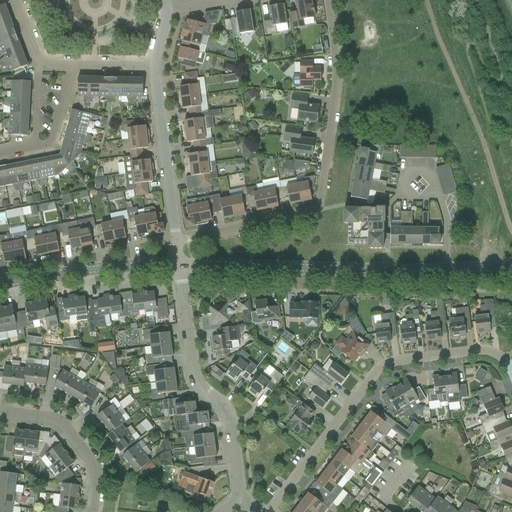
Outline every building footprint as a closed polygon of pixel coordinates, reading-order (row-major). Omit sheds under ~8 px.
[(303,20),(315,18),(314,12),(314,7),(312,7),(311,0),(296,2),(298,12),(291,14),(293,28),(304,27),(303,20)] [(0,18),(8,15),(5,5),(0,6),(0,18)] [(287,24),(284,5),(269,7),(270,17),(264,18),(267,35),(277,33),(276,26),(287,24)] [(230,19),(232,31),(233,38),(240,37),(240,34),(254,32),(250,10),(236,12),(236,18),(230,19)] [(184,24),(183,31),(203,36),(205,26),(217,24),(220,11),(205,14),(204,18),(193,15),(191,21),(188,20),(187,24),(184,24)] [(8,15),(0,18),(0,29),(11,26),(10,23),(11,23),(8,15)] [(0,41),(16,36),(13,28),(12,28),(11,26),(0,29),(0,41)] [(199,52),(203,36),(183,31),(181,38),(183,38),(182,42),(189,43),(187,49),(199,52)] [(3,52),(19,46),(18,43),(19,43),(16,36),(0,41),(0,47),(2,47),(3,52)] [(0,63),(0,65),(24,56),(21,48),(20,49),(19,46),(3,52),(5,56),(0,60),(0,63)] [(205,54),(199,52),(187,49),(181,48),(178,59),(182,59),(180,65),(194,69),(196,63),(203,65),(205,54)] [(11,72),(27,66),(24,56),(0,65),(1,67),(9,67),(11,72)] [(300,88),(311,88),(312,88),(312,81),(319,81),(320,81),(321,81),(321,77),(322,77),(322,71),(321,71),(321,67),(320,67),(320,68),(312,68),(312,61),(300,61),(300,75),(295,75),(293,77),(293,85),(295,88),(300,88)] [(240,74),(240,82),(249,82),(248,74),(240,74)] [(85,103),(89,103),(89,78),(78,78),(78,96),(83,96),(85,103)] [(97,78),(89,78),(89,103),(92,103),(94,96),(99,96),(100,80),(97,80),(97,78)] [(103,80),(100,80),(99,96),(105,96),(107,103),(110,104),(111,79),(103,78),(103,80)] [(116,96),(121,96),(121,80),(119,80),(119,79),(111,79),(110,104),(113,104),(116,96)] [(124,80),(121,80),(121,96),(126,96),(128,104),(132,104),(132,79),(124,79),(124,80)] [(143,97),(143,79),(132,79),(132,104),(135,104),(138,97),(143,97)] [(198,84),(197,79),(185,81),(186,86),(180,87),(180,91),(178,91),(179,98),(199,96),(199,95),(202,95),(200,84),(198,84)] [(12,87),(12,92),(28,93),(28,90),(30,90),(30,82),(5,81),(5,84),(12,87)] [(247,100),(253,95),(250,91),(243,96),(247,100)] [(28,96),(28,93),(12,92),(12,97),(4,99),(4,102),(29,104),(29,96),(28,96)] [(317,123),(319,107),(307,105),(308,97),(293,95),(291,108),(299,109),(298,120),(317,123)] [(189,108),(190,114),(202,113),(199,96),(179,98),(180,106),(182,105),(183,109),(189,108)] [(11,108),(11,114),(27,114),(27,111),(29,112),(29,104),(4,102),(4,106),(11,108)] [(71,118),(70,122),(88,126),(89,121),(97,120),(98,117),(91,115),(72,110),(69,118),(71,118)] [(202,113),(190,114),(191,120),(184,121),(185,125),(182,125),(183,132),(204,129),(214,128),(212,118),(212,111),(202,113)] [(27,117),(27,114),(11,114),(11,119),(3,121),(3,124),(28,125),(28,117),(27,117)] [(98,124),(99,124),(106,126),(107,119),(100,117),(98,124)] [(128,133),(129,139),(149,137),(148,130),(146,130),(145,126),(139,127),(138,121),(121,123),(122,131),(128,133)] [(247,126),(252,133),(259,128),(253,121),(247,126)] [(67,126),(65,134),(92,141),(93,138),(86,133),(88,126),(70,122),(69,126),(67,126)] [(10,130),(10,135),(27,136),(28,125),(3,124),(3,127),(10,130)] [(236,127),(239,133),(245,131),(242,125),(236,127)] [(312,156),(314,140),(300,138),(302,129),(286,127),(284,141),(291,142),(290,153),(312,156)] [(194,148),(206,146),(214,145),(213,139),(205,140),(204,129),(183,132),(184,139),(187,139),(187,143),(194,142),(194,148)] [(63,146),(82,150),(83,144),(91,144),(92,141),(65,134),(63,142),(64,142),(63,146)] [(150,144),(149,137),(129,139),(131,156),(143,155),(142,149),(148,148),(148,144),(150,144)] [(61,150),(60,155),(74,171),(77,169),(73,161),(80,155),(82,150),(63,146),(62,150),(61,150)] [(187,159),(188,166),(208,163),(206,146),(194,148),(195,154),(189,154),(189,158),(187,159)] [(373,169),(373,170),(389,173),(390,167),(374,163),(376,157),(381,158),(383,146),(369,146),(369,147),(368,151),(360,149),(358,158),(359,158),(358,166),(373,169)] [(435,146),(400,146),(400,158),(435,158),(435,146)] [(54,157),(50,158),(54,177),(58,176),(65,169),(72,173),(74,171),(60,155),(54,156),(54,157)] [(123,157),(125,174),(154,171),(153,163),(150,164),(150,160),(143,161),(143,155),(131,156),(123,157)] [(38,159),(43,186),(47,186),(48,178),(54,177),(50,158),(46,159),(46,158),(38,159)] [(30,162),(26,163),(30,181),(36,180),(40,187),(43,186),(38,159),(30,161),(30,162)] [(286,160),(284,169),(293,170),(294,161),(286,160)] [(198,176),(199,182),(210,180),(218,179),(215,162),(208,163),(188,166),(189,173),(191,173),(192,176),(198,176)] [(30,181),(26,163),(22,164),(22,163),(14,164),(19,191),(22,190),(23,189),(30,187),(29,182),(30,181)] [(6,167),(2,168),(6,186),(12,185),(16,192),(19,191),(14,164),(6,166),(6,167)] [(224,164),(217,166),(218,173),(225,172),(224,164)] [(457,192),(449,164),(445,166),(453,193),(457,192)] [(354,182),(386,188),(387,182),(371,179),(373,170),(373,169),(358,166),(354,182)] [(155,178),(154,171),(125,174),(127,191),(135,190),(147,189),(146,183),(153,182),(152,178),(155,178)] [(233,174),(234,185),(245,184),(244,173),(233,174)] [(313,191),(315,176),(305,178),(302,184),(297,184),(301,202),(312,200),(310,191),(313,191)] [(107,178),(95,180),(96,190),(108,189),(107,178)] [(264,191),(268,209),(279,207),(277,200),(283,199),(281,188),(279,182),(279,178),(262,182),(263,185),(264,191)] [(386,188),(354,182),(351,198),(353,198),(353,205),(366,205),(369,191),(385,194),(386,188)] [(301,202),(297,184),(281,188),(283,199),(289,198),(290,204),(301,202)] [(247,195),(250,206),(255,205),(257,211),(268,209),(264,191),(258,192),(257,186),(246,189),(247,195)] [(250,206),(247,195),(241,196),(240,189),(229,191),(231,198),(234,216),(245,214),(244,207),(250,206)] [(69,194),(63,196),(64,203),(71,202),(69,194)] [(213,196),(216,213),(222,212),(223,218),(234,216),(231,198),(220,200),(219,195),(213,196)] [(208,221),(212,220),(211,214),(216,213),(213,196),(196,200),(197,205),(201,225),(209,224),(208,221)] [(44,212),(48,211),(56,210),(55,202),(47,204),(43,204),(44,212)] [(197,205),(187,207),(187,208),(183,208),(187,228),(201,225),(197,205)] [(37,206),(30,207),(32,215),(32,216),(38,215),(37,206)] [(149,236),(145,216),(139,217),(137,208),(126,210),(128,219),(131,231),(137,229),(138,236),(142,235),(142,237),(149,236)] [(369,249),(383,249),(383,222),(384,222),(384,209),(375,209),(344,209),(344,224),(349,224),(349,244),(369,244),(369,249)] [(112,221),(127,218),(126,211),(111,214),(112,221)] [(390,244),(406,244),(407,212),(401,212),(401,228),(390,228),(390,244)] [(406,244),(422,244),(423,228),(422,228),(412,228),(413,212),(407,212),(406,244)] [(422,228),(423,228),(422,244),(431,244),(431,245),(440,245),(440,236),(439,236),(439,228),(428,228),(429,212),(422,212),(422,228)] [(164,233),(160,213),(145,216),(149,236),(164,233)] [(62,232),(60,225),(59,225),(58,218),(53,219),(54,226),(44,228),(49,254),(60,252),(58,245),(64,244),(62,232)] [(93,218),(77,221),(78,229),(82,247),(93,245),(92,238),(97,237),(95,226),(93,218)] [(131,231),(128,219),(112,222),(115,240),(126,238),(125,232),(131,231)] [(115,240),(112,222),(95,226),(97,237),(103,236),(105,242),(115,240)] [(28,239),(31,251),(37,250),(38,256),(49,254),(44,228),(27,232),(28,239)] [(82,247),(78,229),(62,232),(64,244),(70,243),(71,249),(82,247)] [(25,252),(31,251),(28,239),(27,232),(10,235),(12,243),(15,261),(26,258),(25,252)] [(15,261),(12,243),(5,244),(2,237),(0,237),(0,257),(3,257),(5,263),(15,261)] [(148,290),(142,291),(145,310),(146,310),(146,318),(153,317),(153,313),(157,313),(157,316),(157,319),(159,318),(169,317),(166,299),(155,300),(154,292),(148,293),(148,290)] [(145,310),(142,291),(137,291),(138,294),(132,295),(133,303),(127,304),(128,316),(138,315),(138,311),(145,310)] [(114,294),(108,295),(111,314),(117,313),(118,317),(128,316),(127,304),(121,305),(120,297),(114,297),(114,294)] [(73,296),(76,316),(77,322),(87,320),(88,323),(94,323),(92,308),(91,299),(85,299),(85,297),(79,298),(79,295),(73,296)] [(111,314),(108,295),(103,296),(103,299),(98,300),(92,301),(91,299),(92,308),(94,323),(95,322),(95,328),(105,326),(104,315),(111,314)] [(69,317),(76,316),(73,296),(68,296),(69,300),(63,300),(64,308),(58,309),(59,322),(70,320),(69,317)] [(59,327),(57,321),(55,309),(49,310),(47,300),(36,302),(39,320),(46,319),(47,329),(59,327)] [(238,312),(249,311),(248,300),(237,301),(238,306),(239,306),(240,310),(238,310),(238,312)] [(261,323),(266,321),(280,319),(278,306),(268,308),(267,300),(255,302),(256,313),(251,313),(252,323),(253,323),(256,324),(258,324),(261,323)] [(477,334),(491,333),(489,317),(495,316),(492,300),(484,300),(484,306),(480,306),(481,316),(474,316),(477,334)] [(21,315),(23,328),(34,326),(33,321),(39,320),(36,302),(25,304),(27,314),(21,315)] [(289,319),(318,319),(319,302),(303,302),(303,304),(290,303),(289,319)] [(228,303),(214,305),(214,306),(211,307),(211,305),(208,305),(210,325),(230,322),(229,315),(231,315),(234,312),(230,309),(228,309),(228,303)] [(425,323),(427,341),(441,339),(439,323),(445,322),(443,305),(437,306),(437,312),(430,313),(431,322),(425,323)] [(17,331),(17,329),(23,328),(21,315),(14,316),(12,306),(2,308),(5,327),(6,333),(17,331)] [(450,320),(452,338),(466,336),(464,320),(470,319),(468,308),(455,309),(456,319),(450,320)] [(400,326),(402,344),(416,342),(415,335),(421,334),(418,310),(412,311),(413,315),(405,316),(407,325),(400,326)] [(375,326),(377,344),(391,342),(389,326),(395,325),(393,313),(380,315),(381,325),(375,326)] [(342,353),(354,362),(359,355),(360,356),(369,345),(360,338),(365,332),(356,317),(346,323),(353,334),(347,341),(341,336),(335,345),(336,345),(331,351),(339,357),(342,353)] [(221,359),(227,358),(229,354),(229,349),(232,349),(231,342),(240,341),(238,327),(225,328),(226,335),(212,337),(214,351),(217,351),(218,356),(221,359)] [(151,346),(171,343),(169,333),(156,334),(155,329),(143,331),(144,340),(150,339),(151,346)] [(285,332),(281,338),(288,344),(293,338),(285,332)] [(159,358),(173,356),(171,343),(151,346),(152,354),(146,355),(147,364),(160,363),(159,358)] [(88,355),(85,360),(91,363),(94,358),(88,355)] [(52,367),(60,368),(61,356),(53,356),(52,367)] [(39,360),(34,359),(33,366),(27,365),(25,383),(34,384),(35,384),(39,360)] [(243,375),(248,379),(258,367),(247,359),(245,363),(239,359),(235,366),(233,365),(225,375),(235,382),(240,376),(241,377),(243,375)] [(45,385),(46,386),(48,368),(42,367),(43,361),(39,360),(35,384),(36,384),(45,385)] [(3,378),(2,384),(4,384),(12,385),(13,385),(16,361),(12,361),(11,367),(4,366),(4,373),(3,378)] [(25,383),(27,365),(26,365),(26,369),(20,368),(21,362),(16,361),(13,385),(15,386),(23,386),(23,387),(24,387),(25,383)] [(299,368),(295,364),(290,370),(295,373),(299,368)] [(309,372),(330,387),(336,380),(341,385),(349,375),(335,364),(327,373),(315,364),(309,372)] [(155,382),(176,380),(174,368),(161,369),(160,365),(147,367),(145,369),(146,374),(149,376),(155,375),(155,382)] [(63,370),(54,386),(55,387),(56,386),(63,391),(64,391),(76,370),(72,368),(69,374),(63,370)] [(125,377),(124,369),(112,371),(124,386),(129,385),(127,377),(125,377)] [(76,370),(64,391),(64,392),(72,396),(72,397),(73,397),(82,381),(76,378),(80,372),(76,370)] [(264,372),(261,376),(261,375),(260,377),(256,374),(252,380),(254,381),(247,391),(257,398),(261,393),(262,394),(264,391),(270,395),(281,381),(284,377),(275,370),(270,376),(264,372)] [(308,398),(322,409),(330,399),(325,395),(330,387),(309,372),(303,379),(315,388),(308,398)] [(120,381),(114,374),(109,378),(115,386),(120,381)] [(454,399),(467,398),(466,385),(458,386),(457,374),(451,374),(451,376),(445,377),(448,400),(454,399)] [(439,376),(433,377),(434,389),(427,390),(428,403),(439,401),(440,405),(441,406),(443,407),(445,406),(447,405),(448,404),(448,400),(445,377),(439,378),(439,376)] [(82,381),(73,397),(74,397),(82,402),(95,381),(91,379),(88,385),(82,381)] [(164,393),(177,391),(176,380),(155,382),(157,390),(151,391),(152,400),(165,398),(164,393)] [(413,391),(407,380),(396,386),(408,406),(408,405),(413,413),(422,415),(424,407),(416,405),(415,401),(418,400),(420,403),(426,400),(419,387),(413,391)] [(91,407),(92,408),(101,392),(95,389),(98,383),(95,381),(82,402),(83,403),(91,407)] [(408,406),(396,386),(386,392),(392,403),(386,406),(393,418),(404,412),(402,408),(408,406)] [(479,400),(493,394),(490,387),(476,392),(479,400)] [(118,403),(121,406),(123,410),(135,401),(130,395),(118,403)] [(176,416),(188,415),(197,413),(195,402),(181,404),(181,398),(162,401),(164,410),(168,410),(169,417),(177,416),(176,416)] [(295,406),(298,402),(293,398),(289,403),(294,407),(295,406)] [(503,408),(499,398),(483,404),(487,414),(478,418),(482,426),(505,417),(502,411),(501,411),(500,410),(503,408)] [(475,399),(471,405),(476,408),(479,402),(475,399)] [(294,416),(287,426),(298,434),(302,429),(306,432),(313,423),(308,420),(314,412),(299,401),(298,402),(295,406),(297,407),(292,414),(294,416)] [(104,424),(104,425),(123,410),(121,406),(116,410),(112,405),(97,416),(98,417),(104,424)] [(105,425),(111,433),(111,434),(122,425),(125,423),(121,417),(126,413),(123,410),(104,425),(105,425)] [(196,425),(209,424),(208,412),(197,413),(188,415),(176,416),(177,417),(177,419),(177,420),(177,421),(178,422),(179,423),(180,423),(181,423),(182,423),(183,423),(184,432),(187,432),(196,430),(196,425)] [(364,420),(379,431),(386,437),(396,423),(381,412),(378,417),(371,412),(364,420)] [(482,426),(486,435),(494,431),(498,440),(511,434),(511,429),(510,424),(507,425),(506,423),(507,423),(505,417),(482,426)] [(358,428),(372,439),(379,431),(364,420),(358,428)] [(126,430),(122,425),(111,434),(111,433),(107,436),(108,437),(114,444),(133,430),(131,426),(126,430)] [(378,444),(372,439),(358,428),(351,437),(358,442),(354,447),(371,460),(375,455),(372,452),(378,444)] [(25,449),(27,431),(16,430),(14,439),(8,439),(6,451),(13,452),(12,455),(24,457),(25,449)] [(120,452),(121,453),(135,442),(131,437),(136,433),(133,430),(114,444),(115,445),(120,452)] [(215,445),(213,433),(200,435),(199,430),(196,430),(187,432),(184,432),(180,433),(181,439),(187,438),(188,441),(194,440),(195,447),(215,445)] [(27,431),(25,449),(24,457),(34,458),(36,455),(39,457),(46,444),(38,443),(39,433),(27,431)] [(406,431),(405,432),(401,437),(407,441),(411,436),(411,435),(406,431)] [(511,434),(498,440),(489,444),(493,452),(502,449),(505,458),(511,455),(511,434)] [(42,458),(46,455),(53,464),(67,454),(60,444),(52,450),(47,444),(46,444),(39,457),(42,458)] [(129,464),(149,449),(146,446),(141,450),(137,444),(123,455),(124,457),(129,464)] [(203,458),(216,457),(215,445),(195,447),(196,455),(190,456),(191,465),(203,464),(203,458)] [(397,445),(390,453),(396,457),(402,449),(397,445)] [(342,449),(335,458),(350,469),(357,475),(357,474),(358,475),(363,468),(363,465),(362,465),(366,460),(348,446),(344,451),(342,449)] [(149,449),(129,464),(130,465),(135,472),(136,473),(150,462),(146,457),(151,453),(149,449)] [(56,477),(57,480),(71,476),(66,469),(74,463),(67,454),(53,464),(49,467),(56,477)] [(343,477),(350,469),(335,458),(329,466),(343,477)] [(381,463),(378,466),(385,471),(390,465),(384,461),(383,460),(381,463)] [(151,463),(140,471),(145,477),(156,469),(151,463)] [(323,475),(337,486),(343,477),(329,466),(323,475)] [(375,466),(365,480),(372,485),(382,472),(375,466)] [(17,475),(0,472),(0,483),(16,485),(17,479),(23,480),(24,476),(17,475)] [(209,498),(214,483),(200,477),(199,478),(184,473),(179,486),(185,488),(184,492),(194,495),(195,493),(209,498)] [(322,488),(319,493),(332,503),(342,490),(337,486),(323,475),(316,483),(322,488)] [(62,484),(61,495),(79,498),(80,486),(70,485),(71,476),(57,480),(58,483),(62,484)] [(511,494),(511,482),(504,479),(500,488),(491,484),(487,493),(510,503),(511,498),(511,496),(511,495),(511,494)] [(15,492),(16,485),(0,483),(0,493),(21,497),(22,493),(15,492)] [(407,501),(416,508),(431,488),(428,485),(424,491),(418,486),(407,501)] [(431,488),(416,508),(421,511),(426,511),(427,511),(438,497),(435,500),(431,496),(435,491),(431,488)] [(401,492),(401,493),(397,498),(401,501),(405,495),(401,492)] [(14,500),(20,501),(21,497),(0,493),(0,505),(13,507),(14,500)] [(308,493),(302,502),(315,511),(325,511),(329,508),(328,508),(332,503),(319,493),(315,498),(308,493)] [(55,506),(53,511),(66,511),(67,508),(77,509),(79,498),(61,495),(59,507),(55,506)] [(427,511),(440,511),(451,499),(447,496),(443,501),(438,497),(427,511)] [(454,501),(453,501),(451,499),(440,511),(458,511),(456,510),(455,510),(450,506),(454,501)] [(315,511),(302,502),(295,510),(298,511),(315,511)]
